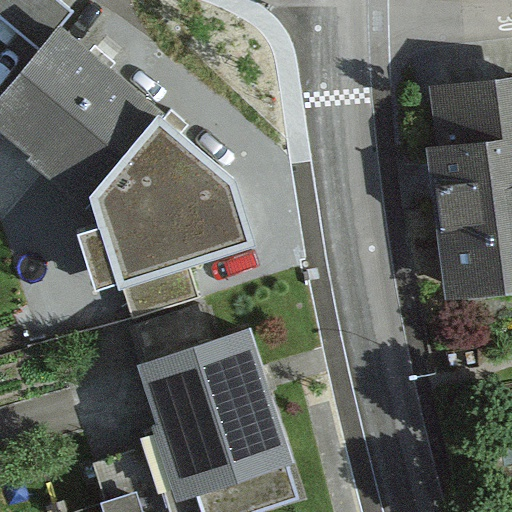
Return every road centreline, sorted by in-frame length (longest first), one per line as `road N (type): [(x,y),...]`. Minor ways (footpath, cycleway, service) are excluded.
road 1 (tertiary): [(336,30),(345,178),(408,511)]
road 2 (residential): [(511,17),(336,30)]
